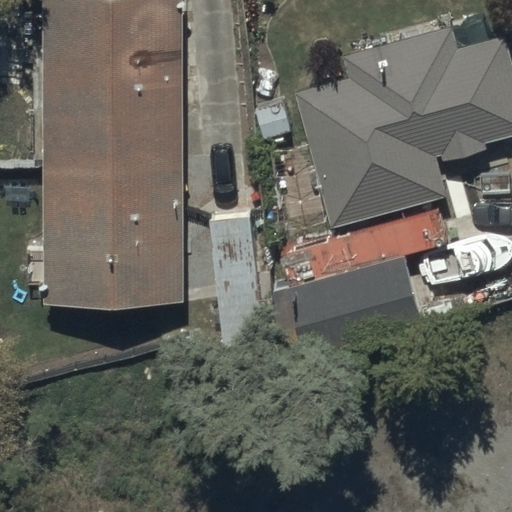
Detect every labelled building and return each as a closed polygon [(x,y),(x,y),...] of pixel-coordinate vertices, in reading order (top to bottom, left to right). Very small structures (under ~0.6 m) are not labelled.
[(22,0),(22,46),(44,46),(44,297),(181,297),(181,252),(190,252),(190,233),(181,233),(180,0),(22,0)] [(511,18),(319,71),(351,189),(336,194),(352,255),(446,230),(434,185),(511,163),(511,18)] [(248,209),(206,214),(219,333),(262,328),(248,209)] [(418,317),(399,249),(269,285),(288,353),(418,317)] [(200,328),(159,338),(172,388),(213,378),(200,328)] [(176,439),(119,445),(124,492),(119,492),(121,511),(185,511),(183,489),(164,491),(162,467),(179,465),(176,439)]
